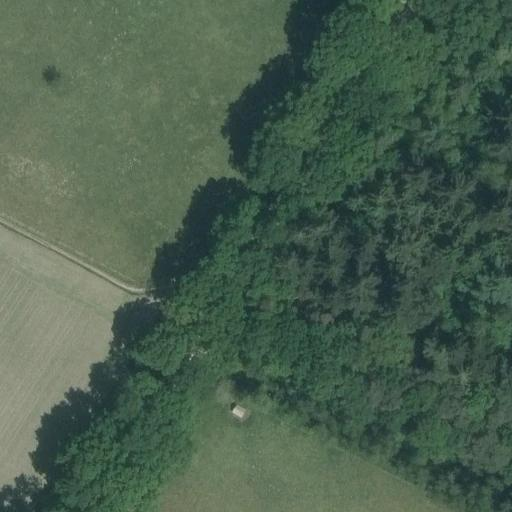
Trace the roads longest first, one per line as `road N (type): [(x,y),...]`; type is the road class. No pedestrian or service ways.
road 1 (track): [(421,0),(96,511)]
road 2 (unknown): [(208,336),(511,488)]
